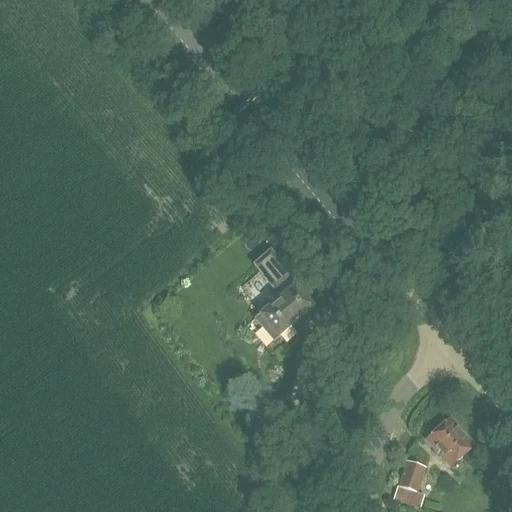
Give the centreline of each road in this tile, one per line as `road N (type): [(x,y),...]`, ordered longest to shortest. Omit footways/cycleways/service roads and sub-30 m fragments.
road 1 (tertiary): [(455,348),(153,0)]
road 2 (unclassified): [(359,511),(401,405),(455,348)]
